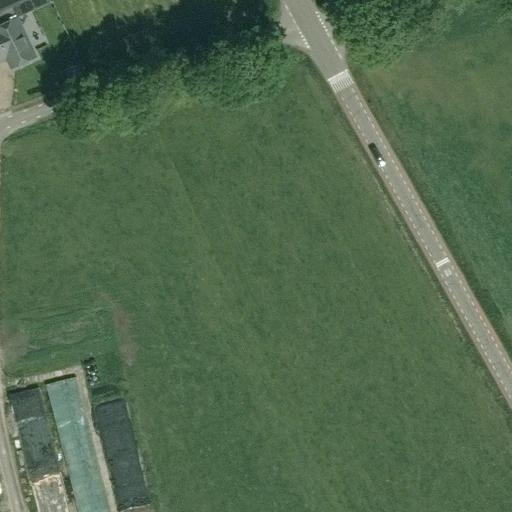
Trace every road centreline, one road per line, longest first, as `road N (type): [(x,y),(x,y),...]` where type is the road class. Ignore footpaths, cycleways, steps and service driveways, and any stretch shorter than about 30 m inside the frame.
road 1 (tertiary): [(511,390),(311,34)]
road 2 (unclassified): [(311,34),(0,131)]
